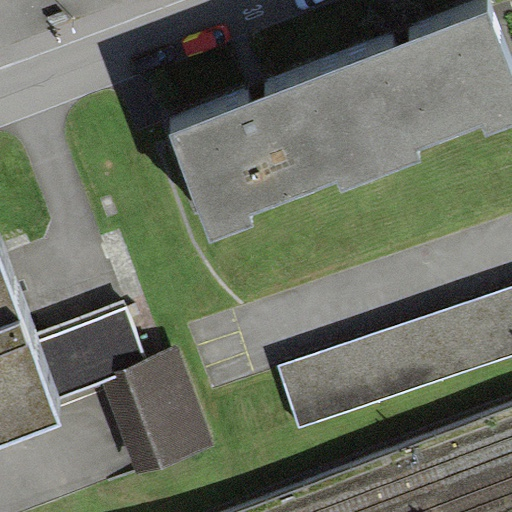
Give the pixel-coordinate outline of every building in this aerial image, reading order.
[(256,102),(170,135),(211,241),(254,224),(250,214),(338,181),(342,191),(421,161),(417,150),(483,125),(486,134),(511,124),(511,73),(488,12),(396,48),(256,102)] [(0,264),(0,447),(60,425),(51,401),(30,345),(24,330),(0,264)] [(511,288),(279,364),(300,427),(511,357),(511,288)] [(128,309),(30,345),(51,401),(103,382),(119,376),(116,370),(146,359),(128,309)] [(177,347),(146,359),(116,370),(119,376),(103,382),(138,474),(214,446),(177,347)]
